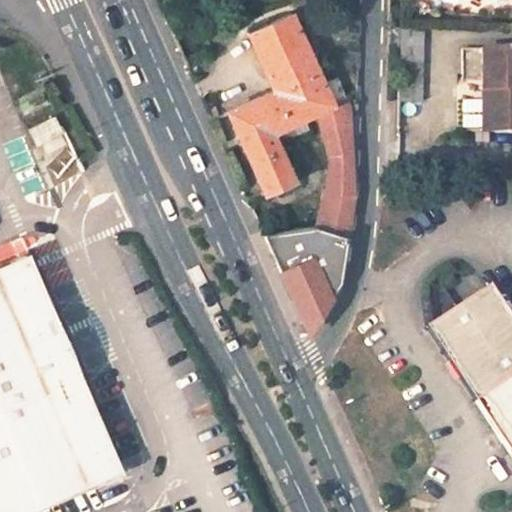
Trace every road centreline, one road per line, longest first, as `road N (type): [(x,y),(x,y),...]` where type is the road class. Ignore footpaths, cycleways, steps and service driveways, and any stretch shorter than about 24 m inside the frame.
road 1 (primary): [(66,0),(308,511)]
road 2 (primary): [(288,376),(116,0)]
road 3 (residential): [(380,0),(361,261),(341,319),(315,359),(288,376)]
road 4 (primary): [(346,511),(288,376)]
